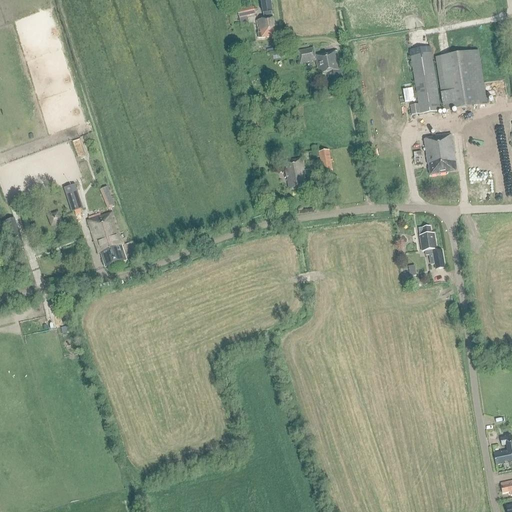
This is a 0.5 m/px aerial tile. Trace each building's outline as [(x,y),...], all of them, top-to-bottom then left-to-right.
[(272,11),(270,0),(260,0),(264,20),(256,21),(258,34),(256,34),(257,39),(274,37),(270,11),(272,11)] [(255,15),(254,7),(236,12),(240,25),(248,23),(247,18),(255,15)] [(410,106),(411,117),(486,104),(478,52),(435,58),(442,107),(440,108),(430,47),(409,51),(417,105),(410,106)] [(337,53),(315,57),(313,50),(298,53),(300,65),(316,62),(319,76),(328,74),(330,85),(343,83),(337,53)] [(414,89),(404,90),(405,103),(415,101),(414,89)] [(432,140),(423,141),(424,148),(422,148),(423,152),(425,151),(427,165),(428,165),(429,176),(456,172),(450,135),(432,137),(432,140)] [(332,171),(329,151),(319,153),(317,146),(311,147),(312,152),(310,153),(311,159),(319,157),(322,173),(332,171)] [(302,171),(305,171),(303,159),(283,162),(284,169),(285,168),(286,177),(287,177),(290,189),(305,186),(302,171)] [(63,189),(71,213),(84,209),(76,185),(63,189)] [(115,206),(107,187),(99,190),(107,209),(115,206)] [(121,245),(123,244),(112,212),(86,220),(97,253),(100,252),(105,267),(126,260),(121,245)] [(57,213),(47,217),(50,227),(61,224),(57,213)] [(14,221),(0,226),(10,253),(24,248),(14,221)] [(426,257),(430,256),(433,255),(435,270),(444,269),(441,252),(435,253),(434,245),(435,245),(434,234),(431,234),(430,228),(418,229),(420,237),(419,237),(422,253),(425,252),(426,257)] [(501,446),(505,445),(506,451),(493,453),(496,466),(511,462),(511,442),(511,436),(509,437),(508,434),(504,434),(505,437),(500,438),(501,446)] [(511,481),(501,483),(503,493),(509,492),(510,495),(511,494),(511,481)]
